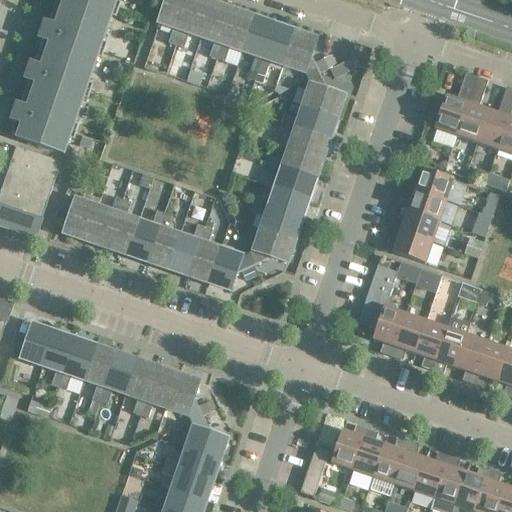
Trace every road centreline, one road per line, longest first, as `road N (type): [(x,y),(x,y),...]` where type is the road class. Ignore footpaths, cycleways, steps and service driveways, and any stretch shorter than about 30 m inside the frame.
road 1 (residential): [(302,372),(414,44)]
road 2 (residential): [(0,267),(302,372)]
road 3 (residential): [(302,372),(511,441)]
road 4 (residential): [(254,511),(302,372)]
road 5 (residential): [(285,0),(414,44)]
